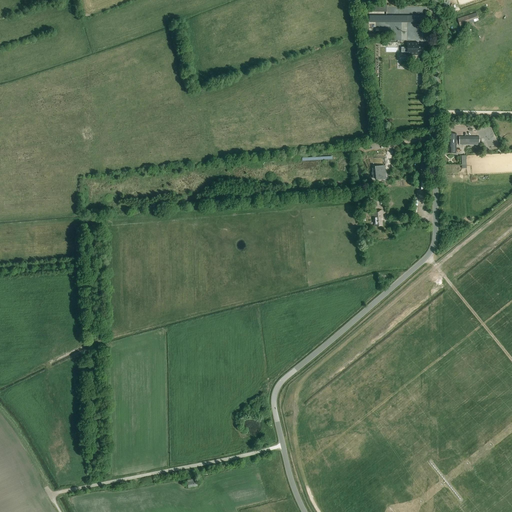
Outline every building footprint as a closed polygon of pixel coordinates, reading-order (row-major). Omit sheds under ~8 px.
[(479,21),(477,13),(457,19),(460,27),(470,23),(470,21),(473,20),(474,22),(479,21)] [(418,43),(407,43),(407,56),(426,55),(425,45),(418,46),(418,43)] [(456,153),(456,134),(444,134),(444,147),(447,147),(447,153),(456,153)] [(479,137),(459,137),(459,145),(479,145),(479,137)] [(386,179),(385,166),(375,167),(375,168),(372,168),(373,179),(376,179),(376,180),(386,179)] [(373,225),(382,225),(381,218),(382,218),(381,209),(372,210),(373,225)] [(189,488),(197,486),(196,478),(187,480),(189,488)]
